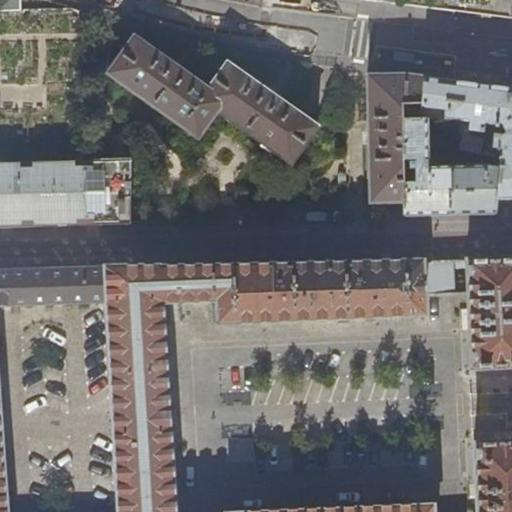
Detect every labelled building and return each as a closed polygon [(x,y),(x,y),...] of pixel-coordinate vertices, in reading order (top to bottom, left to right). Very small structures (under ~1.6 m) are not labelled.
[(0,0),(0,163),(81,162),(79,11),(71,9),(67,9),(21,10),(20,0),(0,0)] [(383,0),(383,2),(424,7),(458,12),(459,0),(383,0)] [(511,0),(459,0),(458,12),(492,16),(497,17),(507,18),(511,17),(511,0)] [(198,137),(217,111),(218,110),(204,100),(210,91),(208,89),(135,37),(108,73),(198,137)] [(218,110),(217,111),(292,164),(318,127),(227,63),(208,89),(210,91),(204,100),(218,110)] [(375,202),(404,201),(404,183),(403,171),(403,120),(404,120),(404,105),(423,105),(425,78),(404,75),(392,75),(368,76),(371,202),(375,202)] [(500,159),(496,199),(507,198),(511,198),(511,88),(476,84),(425,78),(423,105),(447,108),(446,119),(462,119),(459,150),(469,152),(471,131),(497,133),(496,149),(503,149),(501,159),(500,159)] [(425,216),(450,215),(450,193),(452,192),(454,166),(429,167),(428,119),(404,120),(403,120),(403,171),(414,171),(414,183),(404,183),(404,201),(405,216),(425,216)] [(495,214),(496,199),(500,159),(495,158),(495,167),(487,167),(485,165),(454,166),(452,192),(450,193),(450,215),(473,214),(495,214)] [(130,223),(131,160),(81,162),(0,163),(0,225),(61,224),(130,223)] [(511,257),(500,258),(467,260),(469,368),(511,365),(511,257)] [(174,511),(163,303),(211,301),(212,319),(218,319),(218,323),(425,314),(424,297),(454,296),(453,260),(423,261),(423,260),(396,261),(311,264),(290,265),(271,265),(163,269),(160,269),(159,268),(106,269),(106,271),(47,273),(0,274),(0,511),(432,511),(433,504),(248,511),(174,511)] [(511,511),(511,439),(473,442),(476,511),(511,511)]
